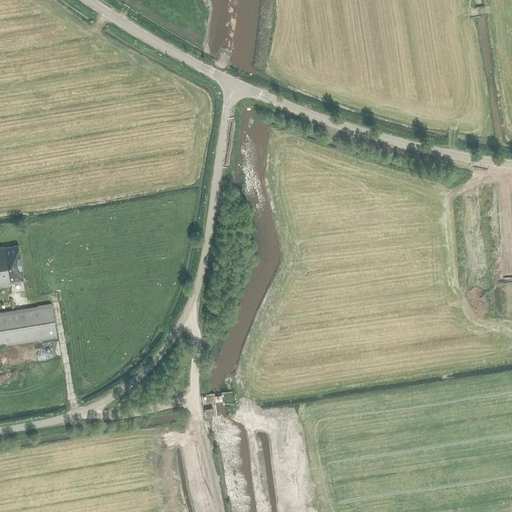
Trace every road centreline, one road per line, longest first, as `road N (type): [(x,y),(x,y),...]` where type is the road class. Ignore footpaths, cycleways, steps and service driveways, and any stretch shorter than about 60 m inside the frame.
road 1 (tertiary): [(231,84),(400,142),(511,162)]
road 2 (unclassified): [(0,431),(65,418),(117,394),(155,363),(189,308)]
road 3 (unclassified): [(189,308),(201,278),(231,84)]
road 4 (track): [(220,511),(195,406),(124,416),(92,409)]
road 5 (tertiary): [(231,84),(90,0)]
